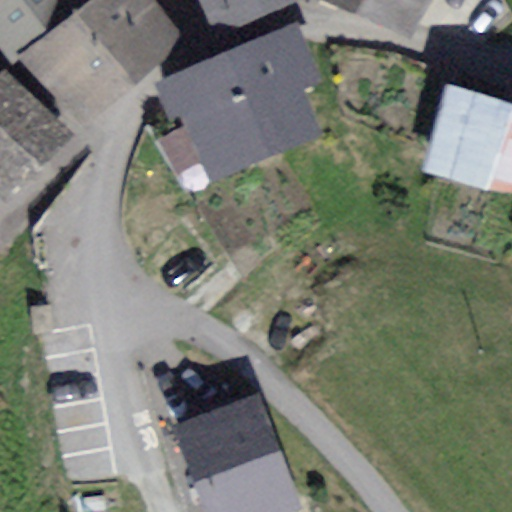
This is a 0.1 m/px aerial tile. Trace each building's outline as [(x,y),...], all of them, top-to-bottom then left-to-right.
[(63,0),(0,0),(0,18),(31,58),(80,20),(63,0)] [(78,0),(101,27),(61,60),(108,117),(204,37),(172,0),(78,0)] [(210,0),(228,36),(305,0),(210,0)] [(356,0),(438,28),(457,0),(356,0)] [(193,107),(234,196),(361,138),(319,48),(193,107)] [(14,88),(0,101),(0,208),(12,222),(80,160),(14,88)] [(511,106),(467,92),(443,182),(511,195),(511,106)] [(298,511),(262,418),(193,444),(218,511),(298,511)]
